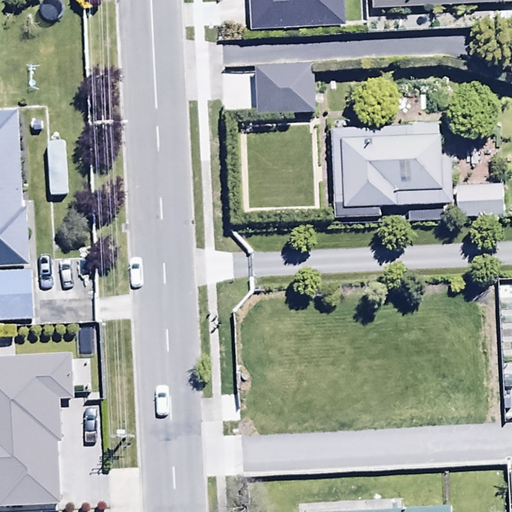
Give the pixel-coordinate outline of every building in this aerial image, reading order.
[(247,0),(249,31),(343,27),(342,0),(247,0)] [(511,0),(371,0),(371,10),(511,4),(511,0)] [(17,113),(0,113),(0,323),(39,322),(38,304),(54,304),(53,262),(32,263),(31,203),(20,203),(17,113)] [(437,129),(330,133),(333,209),(451,205),(449,150),(438,151),(437,129)] [(499,187),(455,189),(456,221),(501,219),(499,187)] [(72,398),(70,355),(0,358),(0,509),(58,506),(55,444),(61,444),(59,398),(72,398)]
